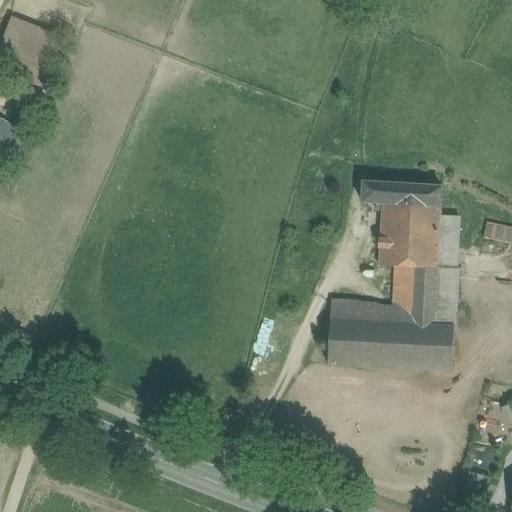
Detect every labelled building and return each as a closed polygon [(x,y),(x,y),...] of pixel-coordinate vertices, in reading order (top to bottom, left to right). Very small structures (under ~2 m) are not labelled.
[(64,39),(12,19),(0,50),(0,71),(45,89),(64,39)] [(6,122),(0,119),(0,173),(1,174),(8,170),(14,164),(18,157),(20,149),(20,141),(17,134),(12,127),(6,122)] [(442,189),(364,184),(363,204),(379,205),(441,209),(442,189)] [(441,209),(379,205),(378,212),(384,212),(384,224),(440,227),(441,216),(441,209)] [(439,268),(459,269),(460,217),(441,216),(440,227),(439,268)] [(511,228),(488,223),(484,238),(511,244),(511,228)] [(440,227),(384,224),(381,267),(395,267),(417,269),(420,269),(439,270),(439,268),(440,227)] [(393,304),(352,303),(351,321),(415,325),(417,269),(395,267),(393,304)] [(437,303),(458,304),(459,269),(439,268),(439,270),(437,303)] [(415,325),(436,326),(437,303),(439,270),(420,269),(417,269),(415,325)] [(332,301),(331,320),(351,321),(352,303),(332,301)] [(436,326),(457,327),(458,304),(437,303),(436,326)] [(351,321),(331,320),(329,367),(454,374),(457,327),(436,326),(415,325),(351,321)]
